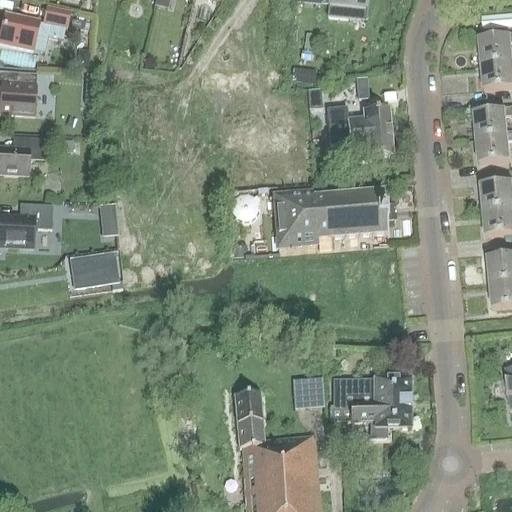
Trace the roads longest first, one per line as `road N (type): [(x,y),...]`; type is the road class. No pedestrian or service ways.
road 1 (tertiary): [(449,464),(418,62),(442,0)]
road 2 (residential): [(249,0),(216,79),(196,171),(204,240)]
